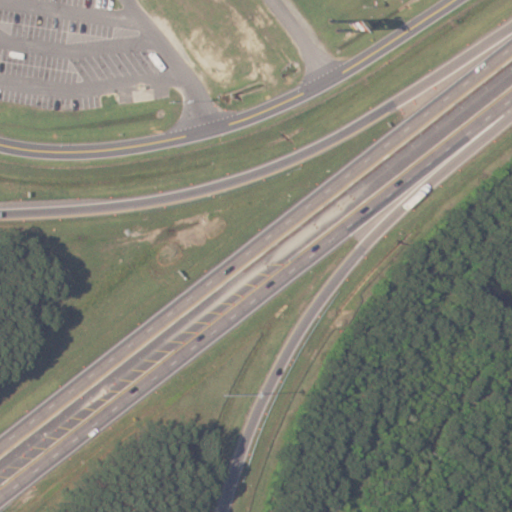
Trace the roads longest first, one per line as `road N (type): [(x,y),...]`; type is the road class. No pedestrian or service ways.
road 1 (motorway): [(511,52),(0,452)]
road 2 (motorway): [(0,494),(511,97)]
road 3 (motorway): [(511,26),(390,107),(235,181),(108,208),(0,212)]
road 4 (motorway): [(223,511),(257,413),(320,300),(424,188),(511,116)]
road 5 (residential): [(0,143),(84,152),(207,132),(300,95),(459,0)]
